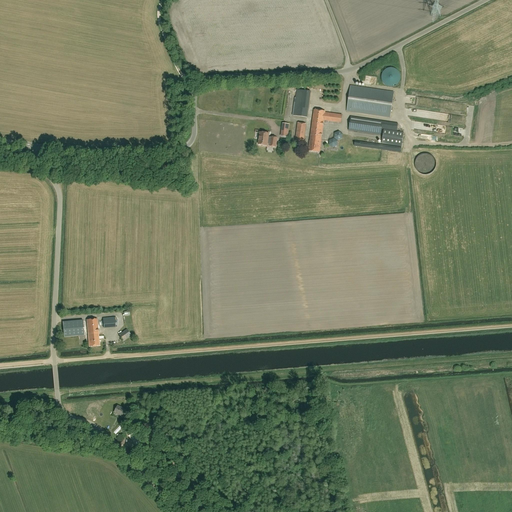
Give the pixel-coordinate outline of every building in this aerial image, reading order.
[(382,74),(381,77),(381,79),(382,82),(384,84),(386,86),(389,87),(391,87),(394,86),(397,85),(398,83),(400,81),(400,78),(400,75),(399,73),(397,70),(395,69),(393,68),(390,68),(387,68),(385,70),(383,72),(382,74)] [(347,111),(390,118),(393,92),(350,86),(347,111)] [(308,109),(310,91),(297,90),(293,116),(307,118),(309,109),(308,109)] [(340,122),(341,114),(324,112),(324,111),(313,110),(308,151),(319,152),(323,120),(340,122)] [(437,113),(436,120),(459,124),(461,117),(437,113)] [(397,131),(398,124),(350,117),(348,131),(380,135),(381,129),(397,131)] [(411,121),(410,128),(442,132),(443,126),(411,121)] [(303,145),(306,124),(298,123),(295,144),(303,145)] [(401,147),(403,133),(383,130),(381,144),(401,147)] [(342,139),(343,134),(339,131),(334,133),(334,138),(329,140),(328,145),(332,148),(337,146),(337,141),(338,141),(342,139)] [(260,132),(258,145),(267,146),(268,144),(270,144),(270,146),(275,147),(277,138),(271,137),(271,138),(268,138),(269,134),(260,132)] [(412,137),(423,138),(423,141),(435,142),(436,133),(412,132),(412,137)] [(401,147),(355,141),(354,145),(400,152),(401,147)] [(103,328),(115,327),(115,317),(102,318),(103,328)] [(89,347),(99,346),(97,319),(87,320),(89,347)] [(64,337),(84,336),(82,320),(62,322),(64,337)] [(118,335),(123,341),(131,335),(126,329),(118,335)] [(123,417),(127,411),(118,406),(114,412),(123,417)]
